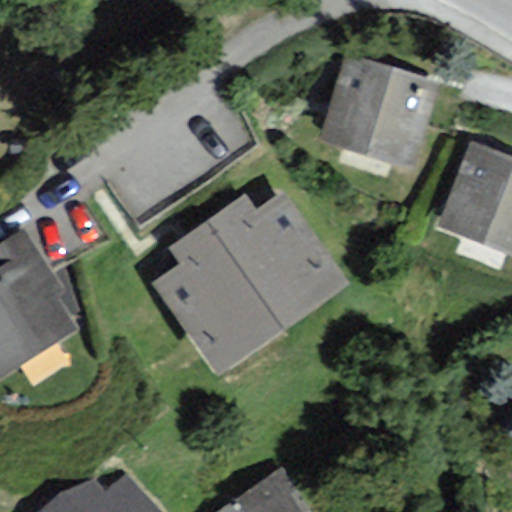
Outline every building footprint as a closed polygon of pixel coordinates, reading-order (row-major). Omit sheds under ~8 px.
[(442,90),(353,62),(329,139),(418,167),(442,90)] [(511,163),(475,151),(450,227),(511,247),(511,163)] [(270,219),(258,203),(189,255),(201,270),(175,290),(244,380),(361,292),(292,202),(270,219)] [(100,333),(38,242),(1,268),(14,288),(0,297),(0,337),(30,381),(100,333)] [(304,511),(281,479),(234,511),(304,511)] [(115,500),(102,485),(72,511),(166,511),(137,480),(115,500)]
